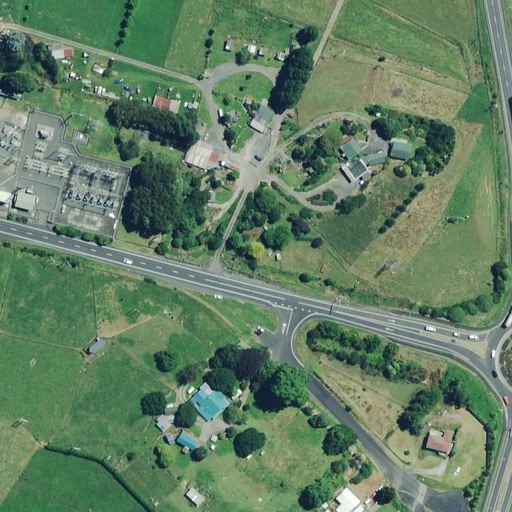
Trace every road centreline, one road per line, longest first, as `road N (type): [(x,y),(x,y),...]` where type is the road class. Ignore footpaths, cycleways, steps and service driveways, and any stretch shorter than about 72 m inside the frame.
road 1 (primary): [(0,226),(293,301)]
road 2 (residential): [(293,301),(289,361),(391,466),(450,505)]
